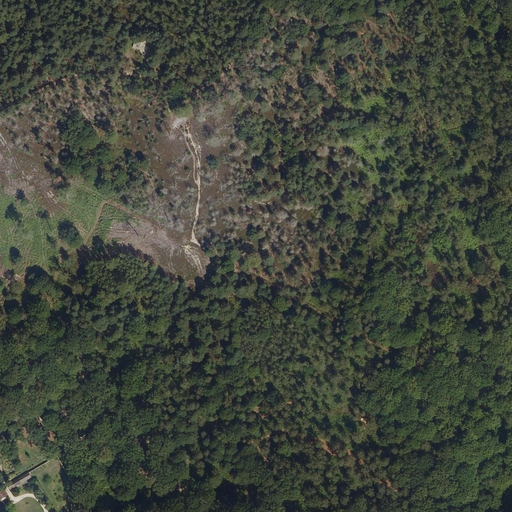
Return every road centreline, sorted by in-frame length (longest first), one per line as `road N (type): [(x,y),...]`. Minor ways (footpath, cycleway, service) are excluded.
road 1 (track): [(260,0),(264,13),(249,45),(213,84),(188,90),(131,72),(95,72),(0,106)]
road 2 (track): [(0,428),(26,418),(218,511)]
road 3 (track): [(394,511),(511,343)]
